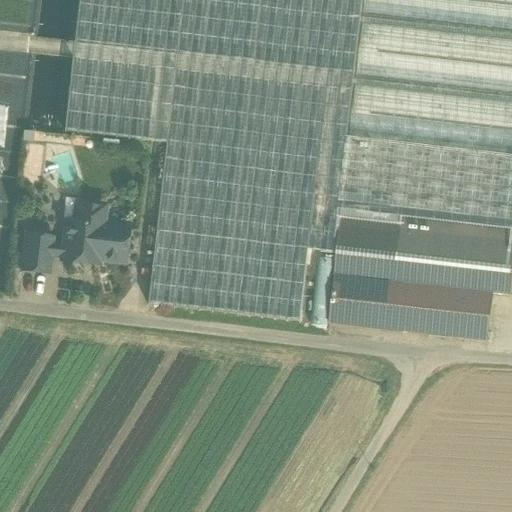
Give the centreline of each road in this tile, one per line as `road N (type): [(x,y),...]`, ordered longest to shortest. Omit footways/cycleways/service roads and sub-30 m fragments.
road 1 (track): [(427,360),(0,308)]
road 2 (track): [(334,511),(427,360)]
